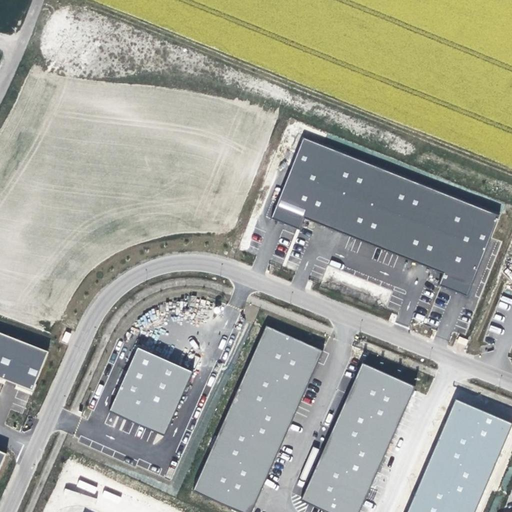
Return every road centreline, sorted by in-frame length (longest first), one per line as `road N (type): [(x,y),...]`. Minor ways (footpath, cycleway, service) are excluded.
road 1 (unclassified): [(511,381),(225,268),(169,262),(114,285),(94,313),(5,511)]
road 2 (track): [(511,173),(80,0)]
